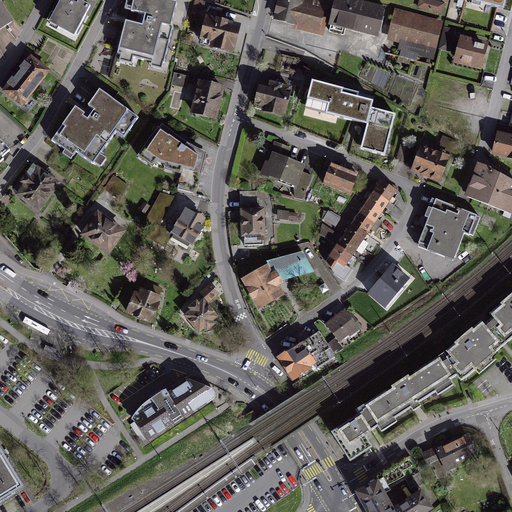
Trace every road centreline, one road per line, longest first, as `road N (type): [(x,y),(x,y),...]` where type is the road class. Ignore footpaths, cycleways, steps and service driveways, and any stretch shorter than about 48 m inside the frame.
road 1 (residential): [(260,351),(375,266),(415,197),(410,186),(234,116)]
road 2 (primary): [(0,282),(55,313),(245,381)]
road 3 (residential): [(234,116),(218,223),(238,310),(260,351)]
road 4 (residential): [(0,182),(47,122),(112,0)]
road 5 (residential): [(487,412),(434,428),(335,490)]
road 6 (primary): [(335,490),(335,474),(308,431),(272,390),(250,383)]
road 7 (residential): [(29,511),(52,497),(61,469),(0,412)]
road 8 (primary): [(250,383),(320,483),(335,490)]
